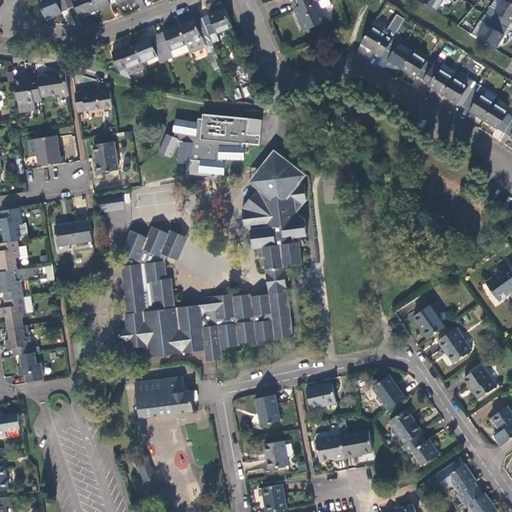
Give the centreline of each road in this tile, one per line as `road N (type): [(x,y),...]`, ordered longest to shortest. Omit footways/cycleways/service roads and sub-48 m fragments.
road 1 (residential): [(242,511),(227,394),(370,361)]
road 2 (residential): [(278,87),(352,69),(492,149)]
road 3 (residential): [(183,0),(101,30),(0,28)]
road 4 (residential): [(405,358),(483,464)]
